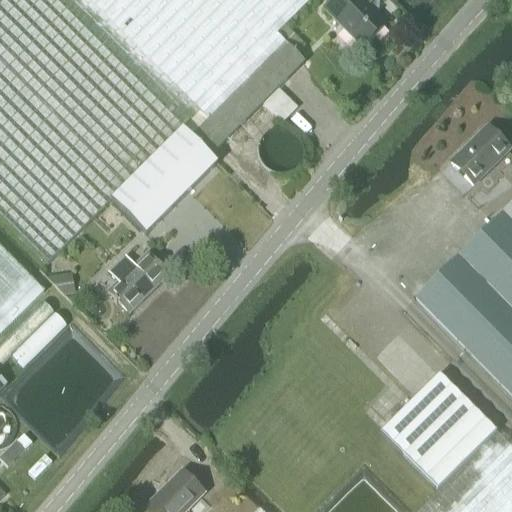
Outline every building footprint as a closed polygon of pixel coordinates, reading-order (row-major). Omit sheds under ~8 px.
[(0,0),(0,219),(20,239),(46,264),(111,201),(112,200),(183,130),(209,156),(213,153),(227,139),(87,0),(0,0)] [(87,0),(227,139),(261,106),(302,65),(295,57),(275,38),(284,29),(312,0),(87,0)] [(385,27),(366,8),(374,0),(334,0),(323,11),(362,50),(385,27)] [(402,33),(407,38),(412,33),(408,28),(402,33)] [(275,38),(295,57),(304,49),(284,29),(275,38)] [(277,93),(262,107),(261,108),(270,117),(272,116),(281,125),(295,111),(277,93)] [(268,121),(269,118),(268,116),(267,114),(265,113),(263,112),(260,113),(258,114),(257,116),(257,118),(257,121),(258,123),(260,124),(263,124),(265,124),(267,123),(268,121)] [(257,132),(257,129),(256,127),(255,125),(253,124),(251,123),(249,124),(247,125),(245,127),(245,129),(245,132),(247,134),(249,135),(251,135),(253,135),(255,134),(257,132)] [(286,130),(281,129),(277,130),(272,131),(268,133),(264,136),(261,140),(259,144),(258,148),(257,153),(258,158),(259,162),(261,166),(264,170),(268,173),(272,175),(277,176),(281,177),(286,176),(290,175),(294,173),(298,170),(301,166),(303,162),(305,158),(305,153),(305,148),(303,144),(301,140),(298,136),(294,133),(290,131),(286,130)] [(122,190),(112,200),(145,235),(218,164),(209,156),(183,130),(122,190)] [(471,189),(489,171),(507,153),(485,130),(448,166),(471,189)] [(251,160),(250,159),(249,158),(248,157),(247,157),(246,156),(243,157),(242,157),(240,158),(239,158),(238,159),(238,161),(237,162),(237,163),(237,164),(237,166),(237,167),(238,168),(238,170),(239,171),(240,171),(242,172),(243,172),(244,173),(246,172),(247,172),(248,172),(250,171),(251,170),(251,169),(252,168),(252,166),(253,165),(253,164),(252,162),(252,161),(251,160)] [(511,204),(499,217),(511,229),(511,204)] [(511,229),(499,217),(414,301),(511,399),(511,229)] [(0,251),(0,391),(5,386),(0,381),(0,338),(43,295),(31,282),(17,269),(0,251)] [(116,304),(117,303),(128,314),(166,277),(145,254),(132,267),(124,259),(107,275),(115,283),(107,292),(113,299),(112,300),(116,304)] [(71,277),(47,280),(64,298),(74,296),(71,277)] [(419,511),(511,511),(511,451),(459,398),(439,377),(423,392),(379,435),(400,457),(437,495),(419,511)] [(15,444),(0,458),(0,463),(6,469),(23,452),(15,444)] [(183,511),(201,494),(178,472),(141,510),(142,511),(183,511)]
